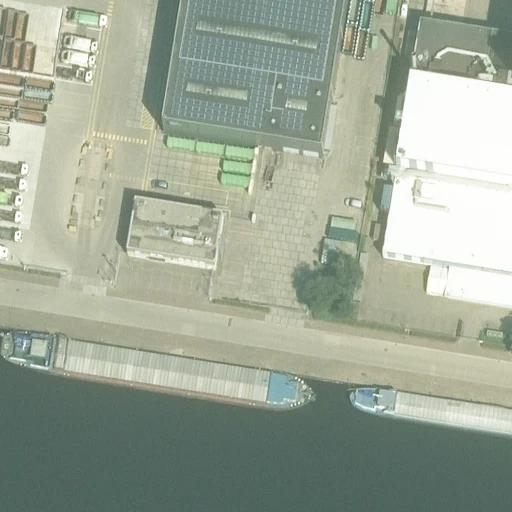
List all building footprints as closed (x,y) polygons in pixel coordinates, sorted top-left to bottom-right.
[(185,0),(163,134),(323,159),(348,0),(185,0)] [(511,41),(493,38),(421,27),(402,144),(396,181),(383,260),(452,271),(447,298),(511,308),(511,41)] [(386,141),(380,179),(396,181),(402,144),(386,141)] [(136,204),(127,257),(215,271),(223,219),(136,204)] [(376,228),(373,242),(383,244),(386,229),(376,228)] [(320,277),(317,294),(329,296),(332,279),(320,277)]
